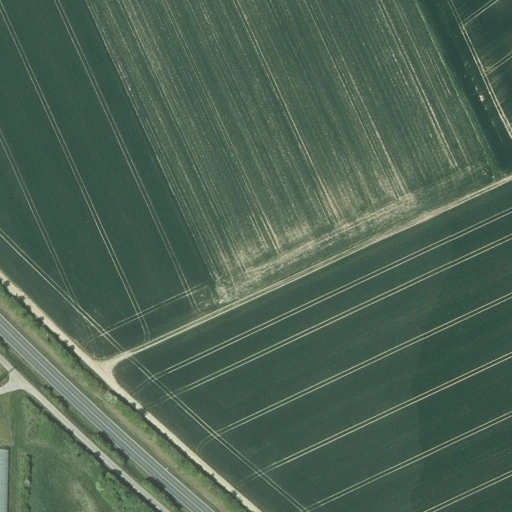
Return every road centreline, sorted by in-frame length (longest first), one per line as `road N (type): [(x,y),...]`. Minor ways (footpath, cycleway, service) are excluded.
road 1 (track): [(259,511),(102,372),(511,182)]
road 2 (secondary): [(201,511),(0,325)]
road 3 (track): [(162,511),(0,359)]
road 4 (track): [(418,0),(501,183)]
road 5 (track): [(102,372),(0,272)]
